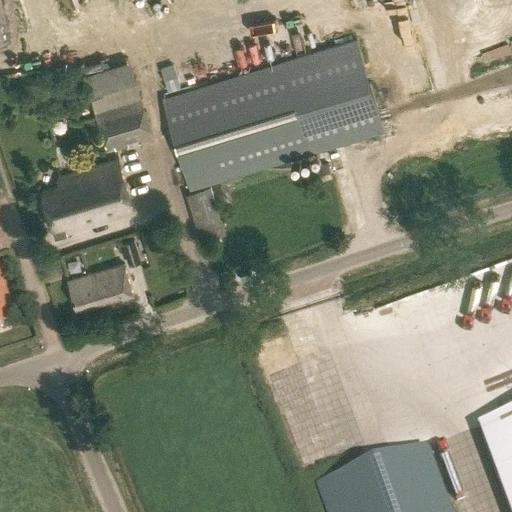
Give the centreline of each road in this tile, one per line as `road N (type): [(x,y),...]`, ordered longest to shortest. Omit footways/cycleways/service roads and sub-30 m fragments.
road 1 (unclassified): [(54,362),(511,207)]
road 2 (track): [(54,362),(46,311),(0,171)]
road 3 (tertiary): [(115,511),(54,362)]
